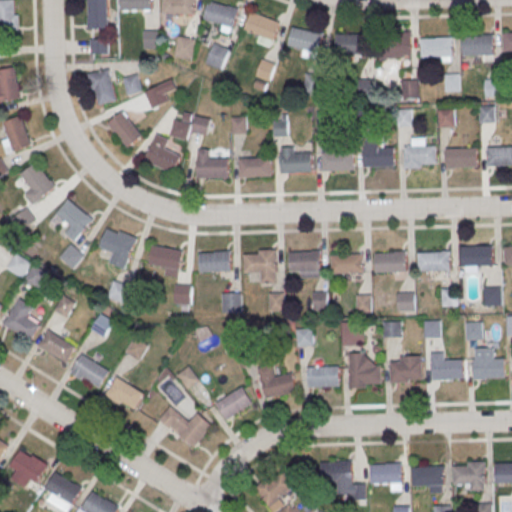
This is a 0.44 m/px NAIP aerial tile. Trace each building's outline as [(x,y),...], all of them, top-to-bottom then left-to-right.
[(0,0),(0,27),(19,28),(18,0),(0,0)] [(89,0),(108,0),(109,29),(89,30),(89,0)] [(151,9),(151,0),(120,0),(120,9),(151,9)] [(162,0),(162,13),(195,13),(195,0),(162,0)] [(239,7),(208,0),(203,22),(234,29),(239,7)] [(243,34),(272,45),(281,23),(251,12),(243,34)] [(316,57),(323,34),(293,25),(286,48),(316,57)] [(157,48),(157,30),(144,30),(144,48),(157,48)] [(511,31),(503,31),(503,54),(511,53),(511,31)] [(368,34),(336,34),(335,54),(368,54),(368,34)] [(174,55),(191,59),(196,39),(179,35),(174,55)] [(379,36),(380,55),(412,54),(411,35),(379,36)] [(462,37),(463,56),(495,55),(494,36),(462,37)] [(90,53),(107,53),(107,38),(90,38),(90,53)] [(420,39),(421,58),(453,57),(452,38),(420,39)] [(230,49),(213,42),(205,62),(222,69),(230,49)] [(255,74),(269,80),(276,64),(263,58),(255,74)] [(0,100),(20,99),(16,67),(0,68),(0,100)] [(89,75),(110,70),(118,101),(100,105),(97,91),(93,91),(89,75)] [(142,91),(139,73),(124,76),(127,94),(142,91)] [(444,73),(460,73),(461,91),(445,91),(444,73)] [(484,79),(500,79),(500,96),(484,96),(484,79)] [(479,106),(494,105),(495,121),(480,122),(479,106)] [(438,108),(454,108),(454,126),(438,126),(438,108)] [(107,123),(128,147),(142,134),(122,110),(107,123)] [(170,135),(187,139),(189,130),(207,134),(210,118),(185,112),(183,121),(174,119),(170,135)] [(231,133),(247,133),(247,116),(231,116),(231,133)] [(4,123),(22,117),(33,146),(15,152),(4,123)] [(273,135),(288,135),(288,119),(273,119),(273,135)] [(182,156),(165,147),(169,139),(157,133),(144,158),(173,174),(182,156)] [(404,145),(411,145),(411,137),(425,137),(425,145),(435,144),(436,163),(421,163),(421,167),(404,168),(404,145)] [(363,147),(394,146),(395,165),(363,166),(363,147)] [(487,147),(511,146),(511,165),(488,166),(487,147)] [(445,148),(477,147),(477,166),(446,167),(445,148)] [(197,177),(229,177),(229,158),(211,158),(211,148),(197,148),(197,177)] [(321,152),(354,150),(354,169),(322,170),(321,152)] [(280,153),(312,152),(313,171),(280,172),(280,153)] [(239,158),(271,156),(272,175),(239,176),(239,158)] [(0,159),(2,158),(10,173),(0,179),(0,159)] [(22,175),(37,163),(57,188),(34,205),(27,195),(33,190),(22,175)] [(58,214),(69,200),(93,220),(76,242),(67,235),(74,227),(58,214)] [(14,219),(28,209),(37,221),(23,231),(14,219)] [(108,229),(100,247),(114,253),(110,264),(125,270),(139,239),(121,232),(119,234),(108,229)] [(61,258),(72,245),(85,256),(74,269),(61,258)] [(492,245),(492,265),(462,265),(461,245),(492,245)] [(180,274),(182,249),(152,246),(149,270),(180,274)] [(288,251),(289,271),(300,270),(300,277),(321,277),(320,249),(311,249),(311,251),(288,251)] [(418,252),(418,271),(450,270),(449,249),(440,250),(440,251),(418,252)] [(276,250),(244,250),(244,272),(256,272),(256,281),(276,281),(276,250)] [(374,252),(375,271),(406,270),(406,250),(397,250),(397,252),(374,252)] [(200,271),(231,271),(231,251),(200,251),(200,271)] [(330,254),(331,272),(362,272),(362,251),(353,252),(353,253),(330,254)] [(32,264),(23,279),(7,269),(16,254),(32,264)] [(47,274),(38,288),(25,280),(33,266),(47,274)] [(114,282),(132,288),(127,304),(109,299),(114,282)] [(174,284),(174,305),(192,305),(192,284),(174,284)] [(484,287),(499,286),(500,303),(484,304),(484,287)] [(441,289),(457,288),(457,305),(441,306),(441,289)] [(311,291),(327,291),(327,308),(311,308),(311,291)] [(222,293),(238,292),(238,309),(222,310),(222,293)] [(267,292),(283,292),(283,309),(268,309),(267,292)] [(397,292),(413,292),(413,309),(397,309),(397,292)] [(75,301),(66,316),(53,309),(62,294),(75,301)] [(355,294),(371,294),(371,311),(355,311),(355,294)] [(12,307),(13,307),(19,297),(33,306),(27,316),(41,325),(30,341),(2,323),(12,307)] [(100,312),(114,321),(105,337),(90,327),(100,312)] [(383,320),(399,319),(399,336),(383,337),(383,320)] [(424,320),(439,319),(440,336),(424,337),(424,320)] [(465,322),(481,321),(481,338),(465,339),(465,322)] [(295,327),(311,327),(312,344),(296,344),(295,327)] [(341,327),(357,327),(357,344),(341,344),(341,327)] [(47,328),(75,346),(65,363),(48,352),(46,354),(35,347),(47,328)] [(134,336),(148,345),(139,360),(124,351),(134,336)] [(81,353),(109,371),(99,387),(82,376),(80,379),(69,372),(81,353)] [(502,357),(503,377),(472,378),(472,358),(502,357)] [(462,358),(463,378),(432,379),(432,359),(462,358)] [(420,360),(420,380),(390,381),(389,361),(420,360)] [(379,363),(379,382),(348,383),(348,363),(379,363)] [(337,365),(337,385),(307,386),(306,366),(337,365)] [(177,374),(187,387),(197,379),(188,366),(177,374)] [(293,394),(293,373),(275,373),(275,366),(260,366),(260,394),(293,394)] [(115,375),(144,393),(133,409),(116,399),(115,401),(103,394),(115,375)] [(215,403),(241,386),(252,402),(226,419),(215,403)] [(169,406),(188,422),(197,411),(212,425),(193,447),(159,418),(169,406)] [(0,439),(0,458),(8,445),(0,439)] [(20,449),(10,466),(16,470),(11,478),(25,487),(30,479),(37,483),(49,464),(33,454),(31,456),(20,449)] [(484,461),(485,490),(470,490),(470,483),(452,484),(452,465),(467,465),(467,461),(484,461)] [(511,462),(511,481),(494,482),(494,463),(511,462)] [(320,464),(320,484),(336,483),(336,496),(350,495),(350,502),(365,501),(365,486),(352,486),(351,463),(320,464)] [(400,463),(400,481),(370,482),(370,463),(400,463)] [(441,465),(441,484),(411,485),(411,466),(441,465)] [(55,470),(44,487),(52,492),(47,499),(67,511),(82,487),(55,470)] [(254,489),(271,511),(275,511),(283,507),(277,499),(294,487),(283,472),(271,481),(268,478),(254,489)] [(92,490),(82,507),(90,511),(116,511),(119,507),(92,490)]
